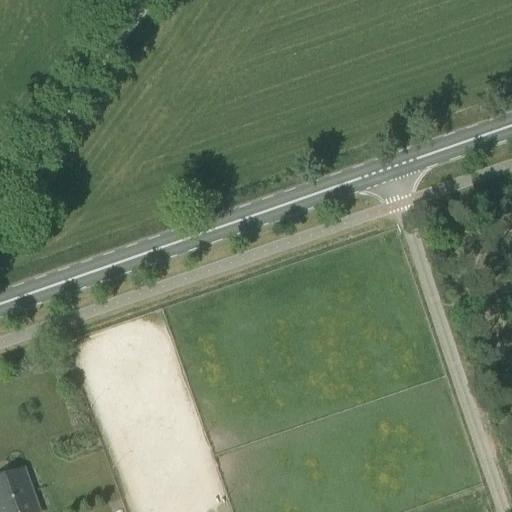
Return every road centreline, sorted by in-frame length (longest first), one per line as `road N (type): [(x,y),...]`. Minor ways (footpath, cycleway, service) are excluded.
road 1 (primary): [(0,303),(511,127)]
road 2 (track): [(0,200),(145,0)]
